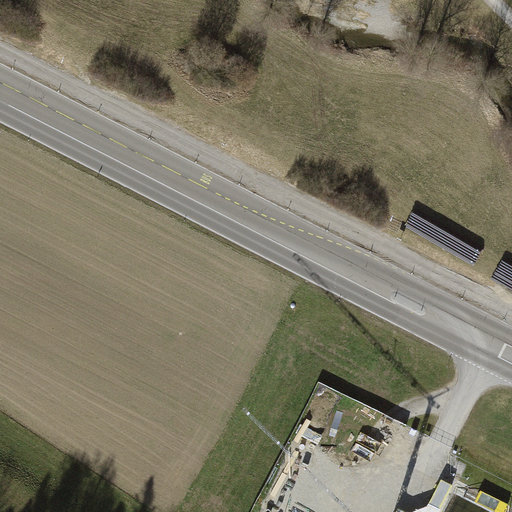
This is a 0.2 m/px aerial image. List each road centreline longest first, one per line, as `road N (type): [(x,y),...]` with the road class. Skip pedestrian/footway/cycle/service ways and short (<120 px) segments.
road 1 (secondary): [(0,91),(511,355)]
road 2 (track): [(463,398),(424,403),(388,423),(339,511)]
